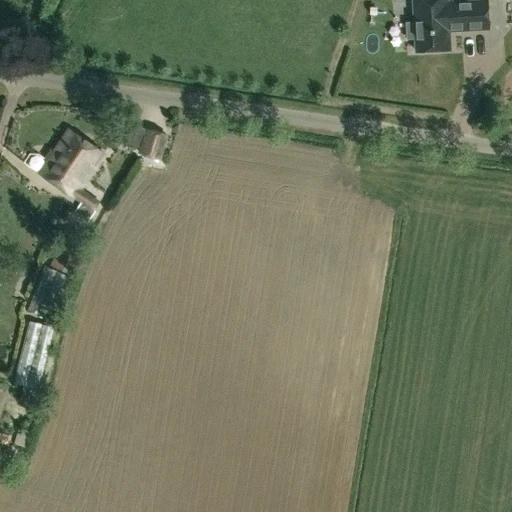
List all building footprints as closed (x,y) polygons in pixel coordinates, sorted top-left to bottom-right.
[(446,0),(419,0),(413,0),(414,22),(406,22),(407,39),(415,39),(416,51),(449,50),(448,31),(488,28),(487,0),(447,3),(446,0)] [(141,149),(156,154),(163,133),(146,129),(141,149)] [(57,184),(86,141),(69,130),(39,172),(57,184)] [(104,153),(86,141),(57,184),(72,195),(71,196),(80,202),(74,211),(87,220),(100,201),(80,187),(104,153)] [(65,228),(50,266),(72,275),(87,238),(65,228)] [(51,319),(69,275),(45,265),(28,310),(51,319)] [(36,401),(54,327),(29,321),(13,384),(23,386),(20,398),(36,401)] [(15,445),(27,448),(31,435),(19,431),(15,445)]
